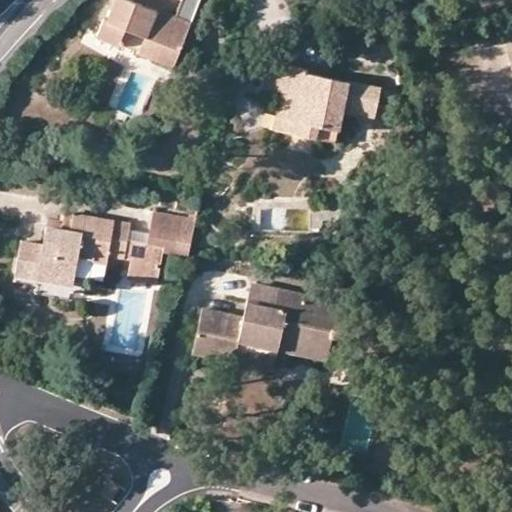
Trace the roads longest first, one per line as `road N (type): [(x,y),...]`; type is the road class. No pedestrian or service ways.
road 1 (residential): [(198,460),(400,511)]
road 2 (residential): [(0,391),(147,442)]
